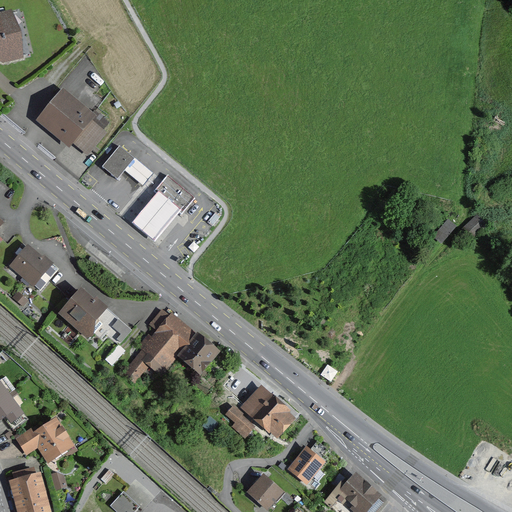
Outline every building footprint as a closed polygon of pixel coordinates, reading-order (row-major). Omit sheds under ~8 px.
[(0,61),(3,63),(23,58),(22,32),(12,9),(0,11),(0,61)] [(110,122),(103,117),(103,116),(100,114),(95,110),(93,112),(63,87),(36,120),(70,148),(73,143),(88,156),(107,132),(104,130),(110,122)] [(143,186),(154,173),(120,145),(102,167),(118,180),(125,171),(143,186)] [(155,243),(179,213),(182,215),(196,198),(167,174),(152,191),(155,194),(131,223),(155,243)] [(129,201),(140,210),(152,195),(141,186),(129,201)] [(478,215),(477,214),(461,230),(472,241),(478,235),(488,225),(486,223),(478,215)] [(220,218),(216,215),(208,224),(213,228),(220,218)] [(457,226),(448,218),(433,236),(442,244),(457,226)] [(198,247),(192,243),(187,249),(193,254),(198,247)] [(34,287),(35,286),(40,291),(59,269),(53,264),(54,263),(44,255),(43,256),(28,244),(9,266),(34,287)] [(98,261),(91,256),(88,260),(94,265),(98,261)] [(94,298),(81,287),(58,313),(89,340),(95,333),(101,339),(107,333),(119,344),(132,330),(108,308),(109,307),(96,296),(94,298)] [(29,300),(18,291),(12,297),(23,307),(29,300)] [(161,376),(177,357),(201,375),(221,351),(197,332),(196,333),(171,313),(169,315),(162,309),(149,325),(157,331),(152,337),(149,334),(138,347),(142,350),(122,374),(135,384),(149,367),(161,376)] [(126,351),(119,345),(105,360),(112,366),(126,351)] [(0,400),(15,389),(6,377),(0,381),(0,380),(0,400)] [(269,434),(271,433),(278,439),(297,419),(289,412),(291,411),(261,384),(240,407),(269,434)] [(15,389),(0,400),(0,421),(4,418),(14,430),(29,419),(13,398),(18,394),(15,389)] [(235,423),(231,426),(245,438),(255,427),(243,415),(244,414),(234,405),(225,415),(235,423)] [(78,451),(75,446),(56,417),(34,432),(31,428),(20,435),(19,433),(14,436),(27,455),(37,448),(48,464),(66,452),(69,457),(78,451)] [(8,440),(13,436),(10,431),(5,434),(8,440)] [(326,462),(322,459),(329,450),(317,441),(310,449),(306,446),(287,469),(307,485),(326,462)] [(283,470),(287,466),(282,462),(278,466),(283,470)] [(12,473),(14,479),(9,481),(17,511),(51,511),(41,472),(37,473),(35,467),(12,473)] [(114,474),(109,470),(100,479),(106,484),(114,474)] [(56,472),(50,474),(56,491),(67,487),(64,475),(56,472)] [(353,511),(367,511),(368,511),(375,511),(384,503),(379,499),(382,495),(355,472),(345,484),(341,481),(336,487),(323,502),(331,508),(338,500),(344,505),(347,501),(353,506),(350,509),(353,511)] [(336,487),(341,481),(344,477),(338,472),(330,482),(336,487)] [(293,500),(264,473),(246,492),(267,511),(280,498),(288,506),(293,500)] [(134,511),(139,507),(123,493),(111,506),(117,511),(134,511)]
